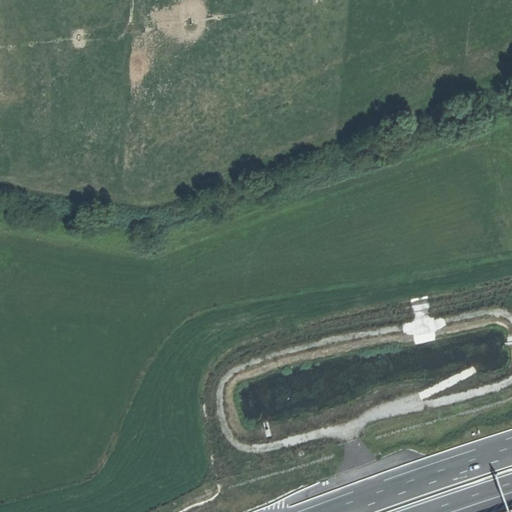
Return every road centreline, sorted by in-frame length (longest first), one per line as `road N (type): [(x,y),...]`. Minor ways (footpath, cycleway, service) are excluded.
road 1 (unknown): [(109,511),(212,395),(264,355),(511,275)]
road 2 (motorway): [(511,444),(325,511)]
